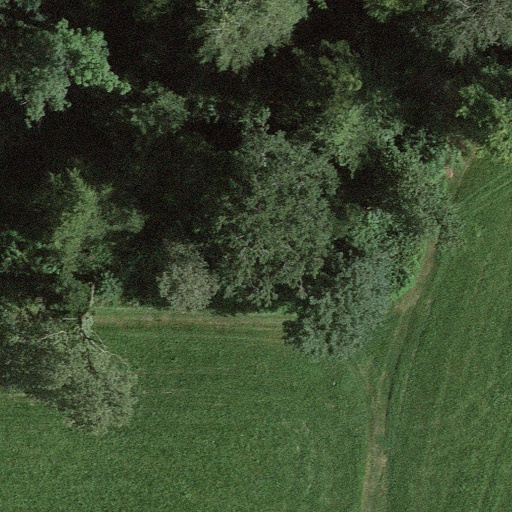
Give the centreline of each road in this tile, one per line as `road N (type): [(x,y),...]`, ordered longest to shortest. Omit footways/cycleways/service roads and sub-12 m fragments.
road 1 (track): [(0,324),(418,304)]
road 2 (track): [(511,104),(475,158),(418,304)]
road 3 (track): [(418,304),(378,425),(365,511)]
